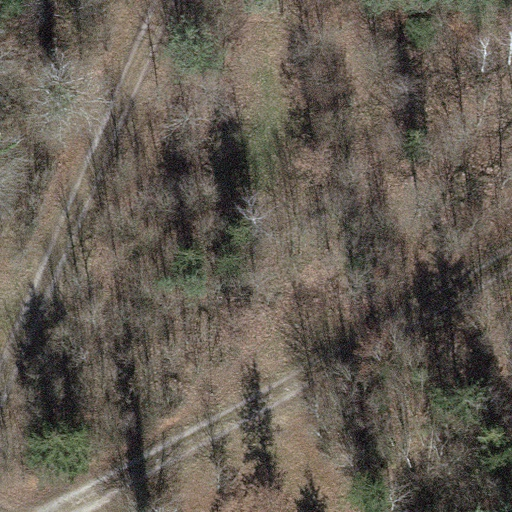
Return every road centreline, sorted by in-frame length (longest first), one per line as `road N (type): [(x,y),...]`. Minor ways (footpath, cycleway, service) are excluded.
road 1 (track): [(73,511),(511,270)]
road 2 (track): [(0,385),(167,0)]
